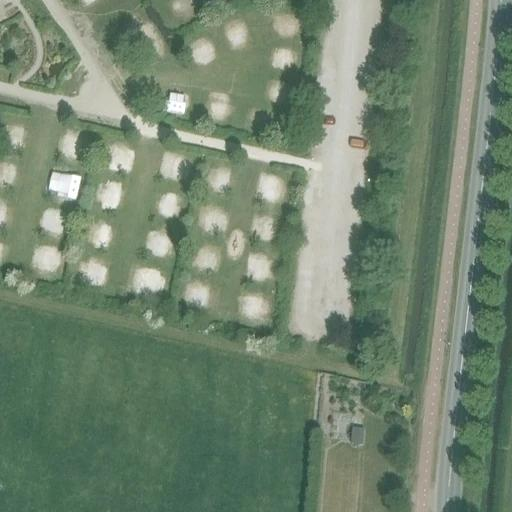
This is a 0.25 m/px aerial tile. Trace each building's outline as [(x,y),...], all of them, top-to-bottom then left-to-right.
[(208,0),(185,0),(189,11),(210,4),(208,0)] [(277,70),(274,92),(303,96),(306,74),(277,70)] [(27,137),(31,116),(13,112),(9,133),(27,137)] [(98,147),(100,123),(79,121),(78,146),(98,147)] [(116,135),(112,151),(130,156),(134,141),(116,135)] [(182,163),(204,165),(206,145),(184,142),(182,163)] [(0,149),(0,174),(21,175),(20,149),(0,149)] [(92,180),(95,164),(71,160),(68,176),(92,180)] [(276,167),(274,181),(295,183),(296,169),(276,167)] [(123,193),(127,172),(106,168),(103,190),(123,193)] [(175,179),(171,199),(193,203),(197,183),(175,179)] [(0,212),(9,215),(13,195),(0,192),(0,212)] [(79,224),(80,195),(62,194),(61,223),(79,224)] [(274,204),(272,225),(290,227),(293,206),(274,204)] [(113,232),(114,212),(94,211),(93,231),(113,232)] [(154,238),(183,245),(187,228),(158,221),(154,238)] [(71,265),(76,237),(54,234),(49,261),(71,265)] [(85,247),(84,272),(105,273),(106,248),(85,247)] [(154,278),(176,283),(180,263),(158,259),(154,278)] [(190,270),(189,293),(212,294),(213,271),(190,270)] [(279,308),(281,287),(261,286),(260,307),(279,308)]
